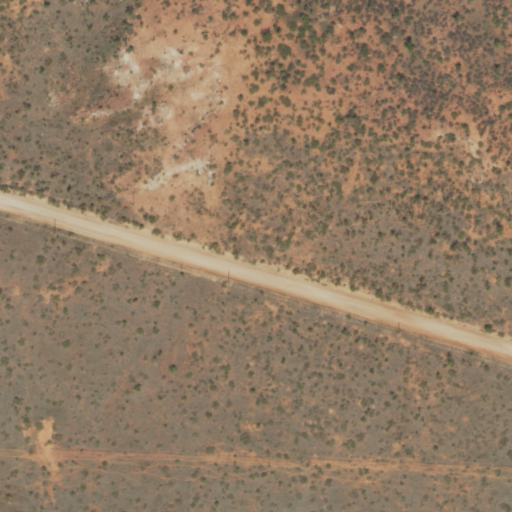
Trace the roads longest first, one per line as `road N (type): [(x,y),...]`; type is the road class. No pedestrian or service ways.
road 1 (residential): [(511,348),(0,198)]
road 2 (track): [(195,0),(172,249),(128,511)]
